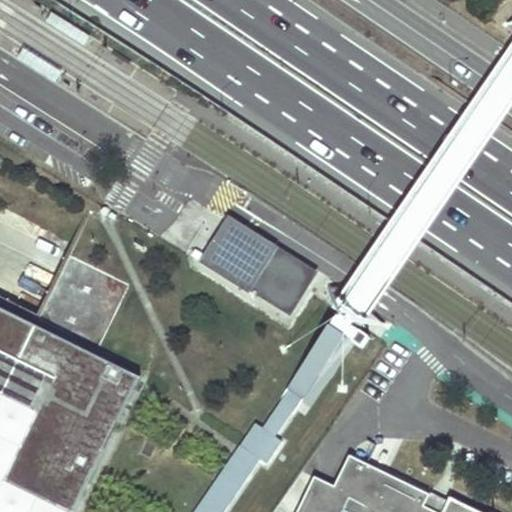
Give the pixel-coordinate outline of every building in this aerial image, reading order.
[(226,215),(198,261),(289,317),(317,270),(226,215)] [(0,488),(0,511),(73,511),(139,380),(0,311),(0,439),(20,449),(0,488)] [(347,336),(354,341),(359,334),(351,329),(356,321),(349,316),(342,311),(328,332),(327,331),(268,416),(270,418),(281,425),(285,428),(343,343),(342,342),(347,336)] [(354,341),(353,342),(363,349),(370,340),(360,333),(359,334),(354,341)] [(223,511),(264,454),(270,458),(286,435),(278,430),(281,425),(270,418),(267,422),(260,417),(195,511),(223,511)] [(0,511),(0,488),(20,449),(0,439),(0,511)] [(474,511),(450,500),(443,511),(474,511)]
